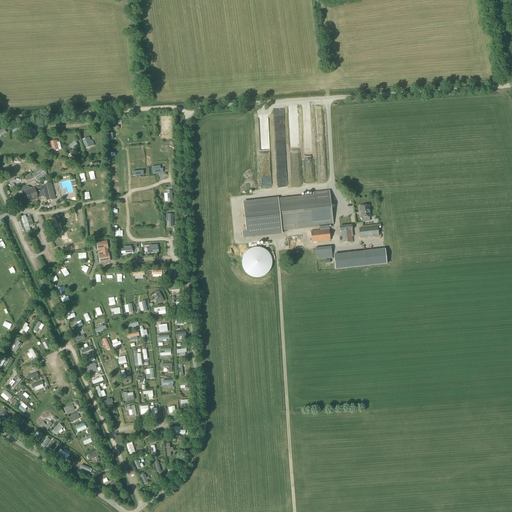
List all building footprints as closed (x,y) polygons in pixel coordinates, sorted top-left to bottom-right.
[(93,141),(90,142),(89,138),(83,140),(86,148),(92,146),(94,145),(93,141)] [(53,151),(55,150),(55,152),(58,151),(58,150),(61,149),(59,142),(57,143),(56,141),(51,143),(53,151)] [(73,150),(78,145),(74,141),(69,146),(73,150)] [(65,170),(70,165),(66,161),(61,166),(65,170)] [(28,184),(37,181),(38,182),(47,175),(45,170),(42,167),(32,174),(33,176),(26,178),(28,184)] [(100,176),(103,180),(108,177),(105,172),(100,176)] [(42,186),(38,188),(38,187),(30,190),(30,188),(28,187),(22,189),(21,191),(23,195),(25,195),(26,195),(29,202),(41,197),(41,196),(44,195),(46,201),(55,199),(51,183),(42,186)] [(319,226),(320,231),(311,232),(312,243),(330,241),(329,225),(333,225),(329,191),(313,193),(313,196),(279,200),(278,197),(243,201),(246,229),(242,230),(243,237),(282,233),(282,230),(319,226)] [(361,218),(370,217),(369,205),(359,207),(361,218)] [(32,221),(31,217),(26,218),(26,217),(21,219),(26,233),(27,233),(31,232),(29,226),(33,225),(32,221)] [(352,237),(353,237),(352,225),(340,226),(340,231),(341,231),(342,243),(353,242),(352,237)] [(360,238),(379,236),(378,227),(359,229),(360,238)] [(107,249),(108,249),(107,242),(97,243),(98,250),(103,250),(103,255),(99,255),(100,263),(110,261),(109,254),(108,254),(107,249)] [(316,260),(332,259),(331,246),(315,248),(316,260)] [(365,263),(363,247),(333,250),(335,266),(365,263)] [(160,290),(155,292),(160,303),(165,300),(160,290)] [(38,321),(33,330),(36,332),(42,323),(38,321)] [(25,322),(19,331),(23,333),(29,324),(25,322)] [(129,332),(140,328),(138,322),(127,325),(129,332)] [(167,323),(159,324),(160,332),(168,331),(167,323)] [(94,328),(96,333),(107,329),(105,325),(94,328)] [(72,334),(76,343),(85,339),(84,336),(79,337),(77,332),(72,334)] [(186,341),(185,333),(175,333),(175,338),(181,337),(181,341),(186,341)] [(107,337),(102,339),(107,351),(112,349),(107,337)] [(45,341),(49,349),(53,347),(48,339),(45,341)] [(11,350),(15,353),(22,344),(18,341),(11,350)] [(32,348),(29,350),(34,360),(38,358),(32,348)] [(95,364),(89,366),(89,367),(87,368),(89,375),(98,372),(95,364)] [(172,367),(172,364),(162,364),(162,368),(168,367),(169,373),(172,373),(172,367)] [(10,385),(14,388),(21,380),(18,377),(10,385)] [(42,380),(31,384),(33,389),(44,384),(42,380)] [(17,394),(27,403),(30,398),(21,390),(17,394)] [(123,402),(134,400),(133,396),(127,397),(126,393),(122,393),(123,402)] [(19,403),(17,406),(24,412),(27,410),(19,403)] [(72,405),(64,409),(67,415),(75,411),(72,405)] [(136,415),(134,405),(127,407),(128,411),(131,410),(132,415),(136,415)] [(0,419),(1,420),(3,417),(8,421),(11,418),(5,414),(7,411),(3,409),(0,413),(0,419)] [(71,416),(73,422),(80,419),(78,414),(71,416)] [(17,422),(15,426),(25,432),(27,429),(17,422)] [(43,423),(41,426),(47,431),(52,424),(50,422),(47,426),(43,423)] [(63,427),(59,424),(53,431),(53,432),(52,433),(54,435),(55,433),(57,434),(63,427)] [(34,440),(37,443),(43,434),(40,432),(34,440)] [(47,437),(42,445),(45,447),(51,439),(47,437)] [(131,442),(126,444),(130,454),(135,452),(131,442)] [(60,449),(57,454),(67,460),(70,455),(60,449)] [(98,451),(87,456),(89,460),(100,455),(98,451)] [(102,462),(100,456),(92,459),(93,461),(88,463),(89,466),(102,462)] [(82,464),(80,468),(91,472),(92,468),(82,464)] [(108,472),(97,477),(99,481),(110,476),(108,472)]
